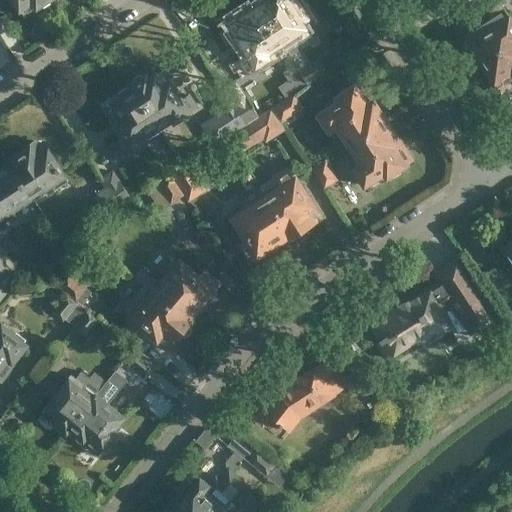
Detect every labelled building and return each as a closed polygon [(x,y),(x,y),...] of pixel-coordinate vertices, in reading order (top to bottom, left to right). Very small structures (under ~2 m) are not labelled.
[(49,0),(13,0),(23,14),(36,6),(37,8),(49,0)] [(265,0),(257,5),(285,46),(292,42),(294,45),(310,35),(302,23),(309,19),(296,0),(265,0)] [(482,63),(511,43),(511,19),(502,4),(488,14),(490,18),(475,28),(476,29),(464,36),(473,49),(469,52),(476,63),(480,61),(482,63)] [(241,75),(246,72),(285,46),(257,5),(226,25),(245,54),(232,62),(241,75)] [(511,43),(482,63),(496,86),(508,79),(511,84),(511,83),(511,43)] [(301,70),(310,83),(328,71),(320,57),(301,70)] [(129,83),(160,130),(197,105),(189,92),(180,98),(161,68),(149,76),(146,72),(129,83)] [(224,87),(248,124),(259,117),(259,116),(246,96),(247,96),(236,79),(224,87)] [(341,148),(387,119),(362,79),(336,95),(339,99),(318,112),(341,148)] [(114,159),(124,153),(160,130),(129,83),(114,93),(117,97),(105,105),(124,135),(106,146),(114,159)] [(222,88),(219,84),(206,93),(219,113),(211,118),(224,139),(227,137),(235,132),(248,124),(224,87),(222,88)] [(294,93),(272,108),(281,122),(303,108),(294,93)] [(259,117),(248,124),(235,132),(227,137),(240,155),(264,140),(266,143),(286,130),(281,122),(272,108),(259,116),(259,117)] [(412,158),(387,119),(341,148),(364,184),(385,170),(387,174),(412,158)] [(10,164),(32,196),(52,183),(54,187),(68,178),(44,140),(38,144),(36,141),(5,160),(7,164),(8,166),(10,164)] [(326,159),(311,169),(324,189),(339,179),(326,159)] [(172,173),(186,194),(199,186),(204,182),(190,161),(172,173)] [(8,166),(7,164),(0,169),(0,222),(0,223),(15,213),(12,209),(32,196),(10,164),(8,166)] [(307,234),(307,227),(321,217),(313,204),(315,203),(290,164),(274,174),(275,176),(261,185),(270,198),(294,235),(301,238),(307,234)] [(103,188),(116,209),(131,199),(114,170),(100,179),(105,187),(103,188)] [(161,211),(186,194),(172,173),(147,189),(161,211)] [(106,216),(116,209),(103,188),(92,195),(106,216)] [(294,235),(270,198),(256,207),(253,202),(232,215),(246,237),(240,241),(251,258),(290,234),(292,236),(294,235)] [(511,233),(511,240),(501,248),(511,265),(511,233)] [(0,280),(1,282),(12,274),(13,274),(0,254),(0,280)] [(471,330),(496,314),(458,254),(433,270),(438,279),(394,307),(391,302),(367,317),(381,338),(376,341),(386,356),(416,338),(417,340),(446,321),(437,306),(451,298),(471,330)] [(199,274),(180,258),(157,286),(154,283),(156,280),(140,266),(133,275),(145,284),(191,323),(194,319),(191,317),(219,282),(203,269),(199,274)] [(82,305),(92,292),(67,272),(57,285),(82,305)] [(0,302),(10,290),(1,282),(0,280),(0,302)] [(191,323),(145,284),(136,295),(134,294),(121,309),(157,339),(159,337),(171,347),(181,335),(186,336),(191,330),(189,325),(191,323)] [(74,326),(87,310),(66,294),(51,312),(64,322),(66,320),(74,326)] [(87,310),(74,326),(86,336),(100,319),(87,310)] [(10,363),(26,342),(0,321),(0,374),(1,373),(5,376),(13,366),(10,363)] [(124,361),(140,374),(145,378),(156,365),(135,349),(134,348),(124,361)] [(301,412),(350,380),(333,354),(279,389),(273,383),(251,410),(265,421),(272,413),(289,427),(301,412)] [(105,385),(67,431),(96,456),(121,426),(118,424),(124,416),(108,403),(126,381),(131,384),(140,374),(124,361),(104,384),(105,385)] [(73,373),(42,410),(54,420),(54,421),(55,425),(60,429),(64,428),(67,431),(105,385),(104,384),(92,375),(90,377),(81,371),(77,377),(73,373)] [(230,443),(247,458),(267,474),(275,463),(238,433),(230,443)] [(216,511),(243,481),(230,470),(222,479),(217,474),(209,483),(201,476),(199,478),(196,475),(186,488),(189,490),(172,511),(216,511)] [(236,511),(246,500),(240,495),(248,485),(243,481),(216,511),(236,511)]
